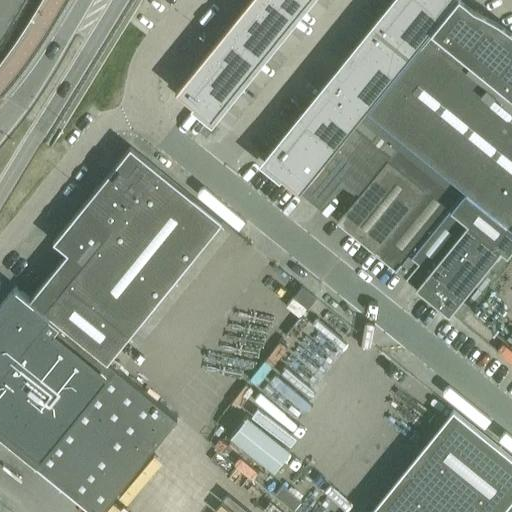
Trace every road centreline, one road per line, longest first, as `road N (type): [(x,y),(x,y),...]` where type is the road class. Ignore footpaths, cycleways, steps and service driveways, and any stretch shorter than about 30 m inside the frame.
road 1 (unclassified): [(511,418),(168,137),(149,112)]
road 2 (tertiary): [(0,196),(118,0)]
road 3 (unclassified): [(0,251),(90,141),(149,112)]
road 4 (tertiary): [(85,0),(0,122)]
road 5 (unclassified): [(149,112),(149,60),(199,0)]
